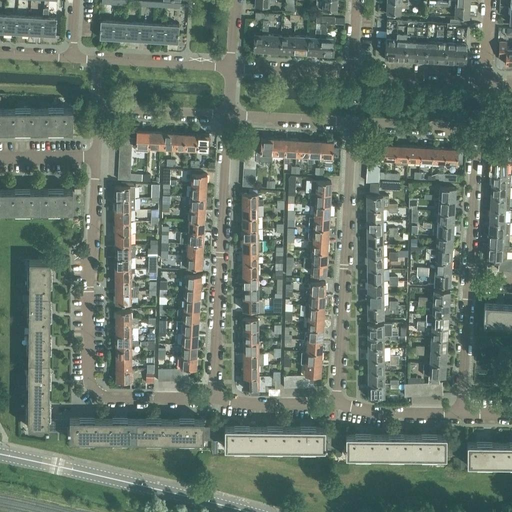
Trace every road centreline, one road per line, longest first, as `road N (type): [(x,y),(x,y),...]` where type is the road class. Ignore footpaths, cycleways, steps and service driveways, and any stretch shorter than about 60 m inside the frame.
road 1 (unclassified): [(212,398),(102,395),(89,380),(96,157)]
road 2 (residential): [(212,398),(227,116)]
road 3 (residential): [(336,403),(351,122)]
road 4 (unclassified): [(254,511),(0,454)]
road 5 (residential): [(467,288),(477,128)]
road 6 (residential): [(229,67),(73,58)]
road 7 (residential): [(485,82),(351,74)]
road 8 (residential): [(351,122),(477,128)]
road 9 (residential): [(336,403),(460,411)]
road 10 (residential): [(227,116),(351,122)]
road 11 (residential): [(212,398),(336,403)]
road 12 (residential): [(460,411),(467,288)]
road 13 (residential): [(351,74),(229,67)]
road 14 (residential): [(106,109),(227,116)]
